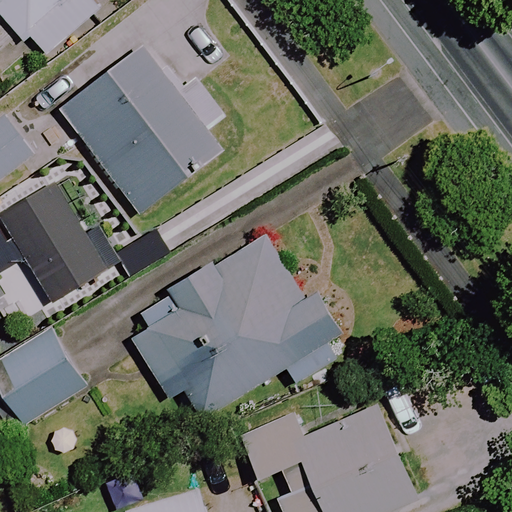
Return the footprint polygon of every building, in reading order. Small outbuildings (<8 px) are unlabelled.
[(0,0),(0,14),(21,39),(42,63),(115,0),(0,0)] [(145,50),(64,110),(147,221),(228,160),(145,50)] [(2,118),(0,119),(0,188),(35,163),(2,118)] [(0,227),(0,280),(27,264),(60,317),(131,273),(68,173),(0,216),(0,221),(3,225),(0,227)] [(205,419),(288,371),(298,389),(357,354),(334,314),(319,289),(302,298),(268,240),(173,295),(183,312),(137,340),(172,401),(189,391),(205,419)] [(54,329),(0,363),(0,385),(29,430),(93,389),(54,329)] [(390,511),(423,499),(385,406),(306,439),(296,415),(244,437),(263,484),(270,480),(283,511),(390,511)] [(208,511),(204,493),(162,504),(130,511),(208,511)]
